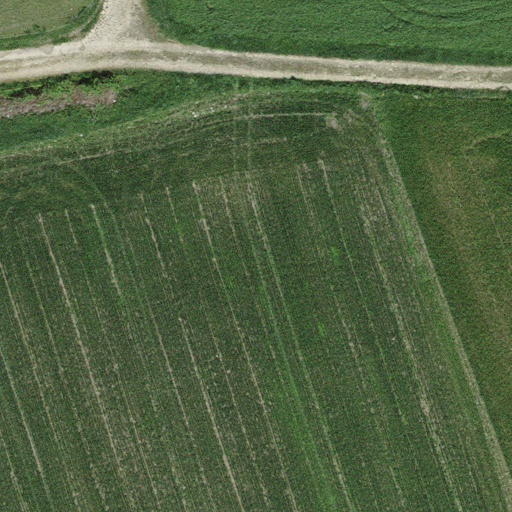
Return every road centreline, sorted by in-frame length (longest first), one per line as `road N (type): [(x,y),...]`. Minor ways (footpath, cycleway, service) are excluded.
road 1 (track): [(84,56),(511,79)]
road 2 (track): [(0,67),(84,56),(110,32),(114,0)]
